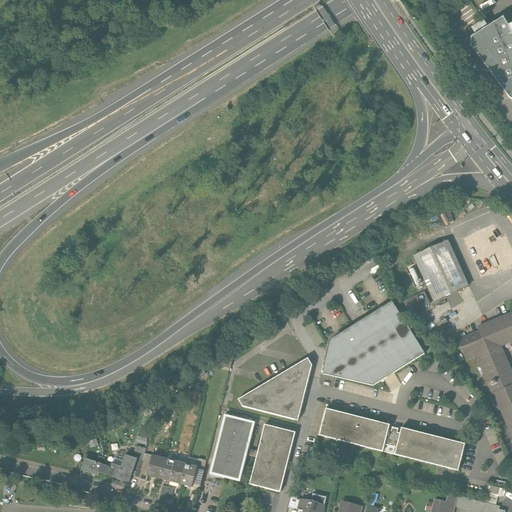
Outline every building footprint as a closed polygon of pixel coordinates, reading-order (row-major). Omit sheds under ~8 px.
[(509,98),(511,99),(511,35),(508,25),(502,17),(471,37),(470,45),(509,98)] [(511,256),(497,223),(462,239),(479,278),(511,263),(511,256)] [(468,286),(447,241),(412,256),(433,302),(468,286)] [(323,374),(374,386),(425,353),(393,301),(331,340),(323,374)] [(511,339),(511,312),(479,327),(480,330),(458,340),(466,360),(476,356),(508,432),(511,429),(511,381),(497,346),(511,339)] [(298,422),(312,366),(308,360),(239,401),(243,408),(298,422)] [(397,450),(395,456),(459,472),(466,445),(402,429),(400,435),(398,434),(399,430),(393,428),(391,433),(388,432),(390,426),(327,410),(320,437),(383,453),(385,446),(397,450)] [(240,482),(247,455),(249,449),(255,423),(225,415),(210,474),(240,482)] [(258,452),(249,449),(247,455),(257,458),(250,485),(280,493),(296,434),(265,426),(258,452)] [(137,447),(133,459),(137,461),(138,460),(142,461),(145,454),(146,451),(137,447)] [(153,457),(145,454),(142,461),(145,462),(139,479),(139,480),(146,482),(147,477),(153,457)] [(111,469),(102,466),(99,474),(100,474),(129,485),(132,477),(137,461),(133,459),(126,456),(121,468),(112,465),(111,469)] [(147,477),(159,480),(164,460),(153,457),(147,477)] [(86,460),(82,471),(99,478),(100,474),(99,474),(102,466),(86,460)] [(132,477),(139,479),(145,462),(142,461),(138,460),(137,461),(132,477)] [(159,480),(170,483),(175,463),(164,460),(159,480)] [(187,466),(175,463),(170,483),(181,486),(187,466)] [(198,468),(187,466),(181,486),(193,489),(198,468)] [(497,504),(502,489),(489,484),(484,500),(497,504)] [(163,486),(159,498),(171,501),(174,489),(163,486)] [(454,511),(456,508),(459,497),(450,494),(448,504),(436,501),(432,511),(454,511)] [(289,508),(298,511),(301,501),(297,501),(298,497),(292,495),(289,508)] [(456,508),(471,511),(498,511),(499,511),(500,507),(459,497),(456,508)] [(298,511),(323,511),(325,508),(301,501),(298,511)] [(361,511),(363,508),(342,502),(339,511),(361,511)]
